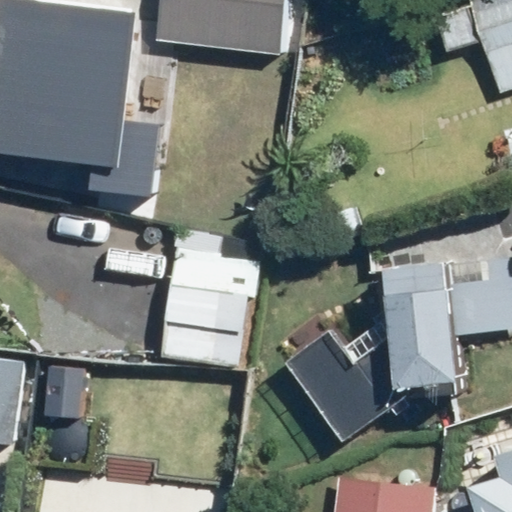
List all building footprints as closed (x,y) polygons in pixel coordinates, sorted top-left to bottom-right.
[(0,0),(0,136),(128,150),(143,11),(39,0),(0,0)] [(164,0),(160,38),(284,52),(289,0),(164,0)] [(511,0),(472,0),(473,3),(437,14),(448,49),(485,37),(503,92),(511,88),(511,0)] [(364,204),(309,217),(317,252),(372,239),(364,204)] [(266,247),(184,239),(172,359),(255,367),(266,247)] [(336,327),(293,359),(351,438),(423,386),(469,380),(464,332),(511,327),(511,254),(393,267),(399,332),(360,360),(336,327)] [(0,355),(0,440),(17,443),(27,359),(0,355)] [(478,475),(490,511),(511,511),(511,443),(504,447),(510,464),(478,475)] [(437,511),(441,478),(348,467),(342,511),(437,511)] [(136,511),(36,501),(34,511),(136,511)]
